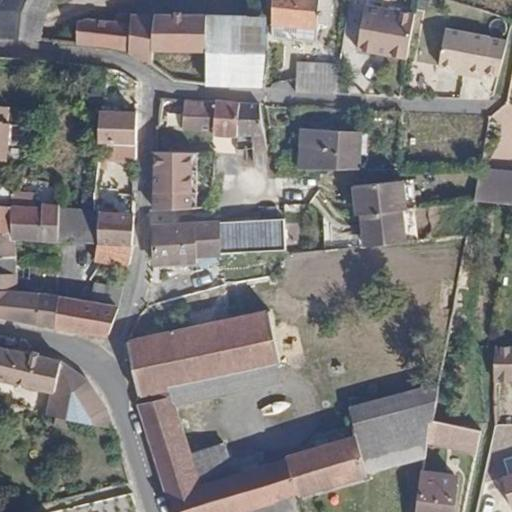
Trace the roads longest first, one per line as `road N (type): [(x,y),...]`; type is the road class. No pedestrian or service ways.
road 1 (residential): [(106,364),(134,294),(152,89),(138,67),(107,54),(0,46)]
road 2 (tertiary): [(151,511),(106,364)]
